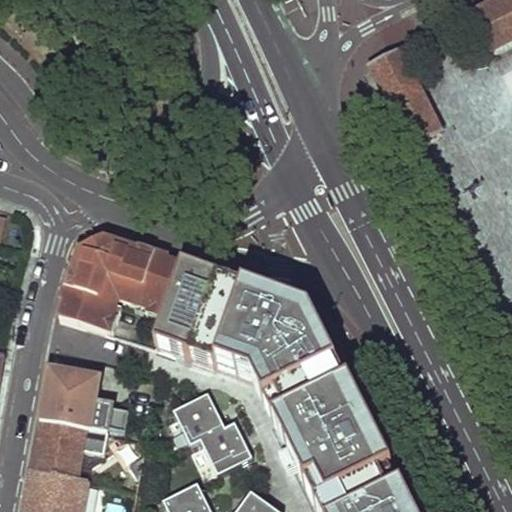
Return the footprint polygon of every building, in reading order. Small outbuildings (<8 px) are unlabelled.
[(511,0),(471,21),(489,55),(511,42),(511,0)] [(400,56),(369,72),(409,152),(440,136),(400,56)] [(82,271),(78,270),(62,323),(114,340),(125,304),(134,307),(150,261),(119,251),(118,253),(112,250),(110,253),(100,250),(93,253),(91,259),(83,266),(82,271)] [(166,267),(150,261),(134,307),(167,320),(184,273),(166,267)] [(409,511),(312,318),(184,273),(167,320),(156,353),(254,388),(315,511),(409,511)] [(511,330),(502,336),(511,356),(511,330)] [(46,401),(41,426),(87,435),(91,435),(100,385),(50,376),(46,401)] [(198,411),(161,427),(177,464),(190,458),(204,489),(241,473),(226,441),(214,446),(198,411)] [(36,452),(32,477),(78,485),(87,435),(41,426),(36,452)] [(27,502),(25,511),(85,511),(90,487),(78,485),(32,477),(27,502)] [(196,511),(190,499),(161,511),(196,511)] [(251,511),(237,503),(230,511),(251,511)]
